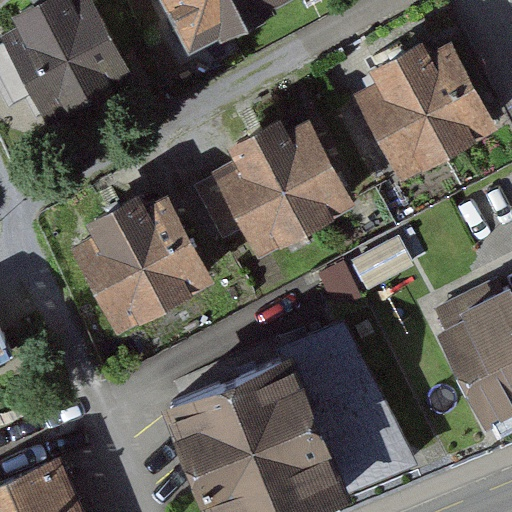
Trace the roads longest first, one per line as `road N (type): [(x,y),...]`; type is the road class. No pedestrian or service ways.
road 1 (residential): [(388,0),(17,214)]
road 2 (residential): [(17,214),(147,511)]
